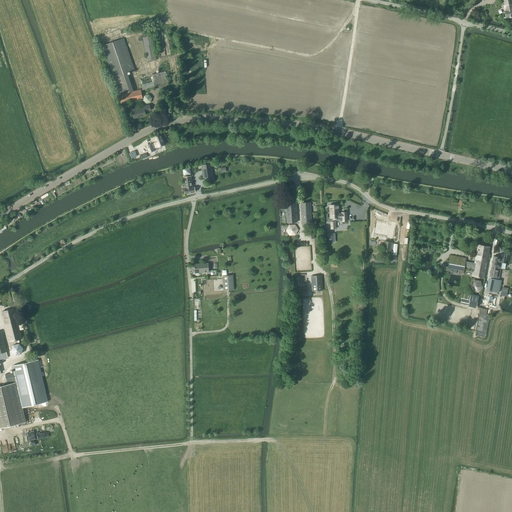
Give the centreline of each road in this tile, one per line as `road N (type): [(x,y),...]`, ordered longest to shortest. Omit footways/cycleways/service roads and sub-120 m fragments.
road 1 (unclassified): [(511,233),(390,209),(344,182),(296,178),(119,220),(0,288)]
road 2 (secondary): [(441,154),(288,123),(195,118),(134,137),(0,215)]
road 3 (track): [(190,333),(191,443),(72,455),(36,329)]
road 4 (track): [(162,59),(226,39),(316,53),(358,0)]
road 5 (track): [(299,226),(317,251),(333,312),(324,441)]
road 6 (track): [(191,443),(278,443),(312,511)]
road 7 (unclassified): [(464,22),(441,154)]
